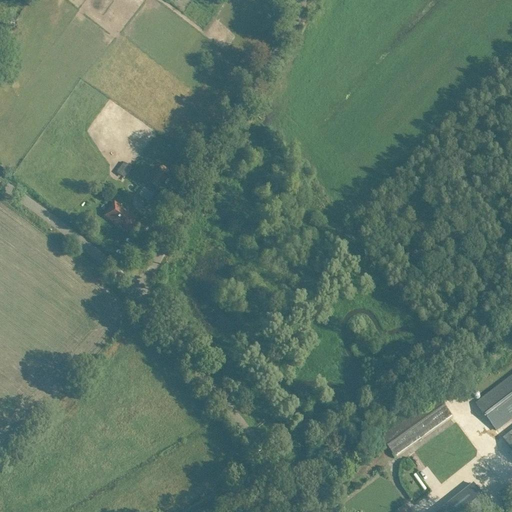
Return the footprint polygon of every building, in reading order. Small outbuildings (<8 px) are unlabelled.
[(116,173),(122,177),(129,167),(123,163),(116,173)] [(161,166),(158,171),(160,173),(152,184),(158,189),(170,173),(161,166)] [(137,194),(147,202),(154,192),(145,185),(137,194)] [(114,203),(104,217),(127,233),(137,219),(114,203)] [(496,432),(511,419),(511,375),(475,404),(496,432)] [(395,457),(452,416),(437,396),(381,437),(395,457)] [(511,432),(503,439),(511,450),(511,432)] [(437,447),(432,451),(442,466),(448,462),(437,447)] [(511,486),(511,485),(497,495),(503,503),(511,496),(511,486)] [(466,491),(438,511),(481,511),(478,507),(466,491)]
